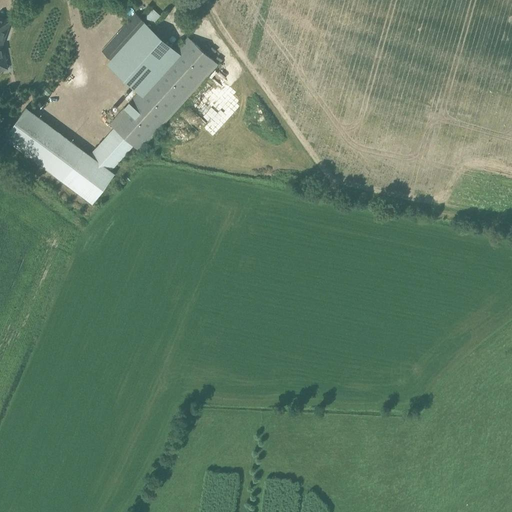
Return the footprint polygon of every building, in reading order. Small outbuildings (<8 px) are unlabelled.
[(99,4),(90,15),(96,20),(105,9),(99,4)] [(102,50),(114,61),(147,24),(136,13),(102,50)] [(0,41),(1,42),(8,21),(0,18),(0,68),(1,68),(0,60),(0,59),(3,59),(1,46),(0,46),(0,41)] [(187,37),(110,123),(114,127),(90,155),(25,107),(14,123),(11,121),(6,127),(9,129),(3,137),(92,203),(115,173),(111,170),(134,145),(140,150),(217,64),(187,37)] [(98,115),(103,122),(115,115),(110,107),(98,115)]
